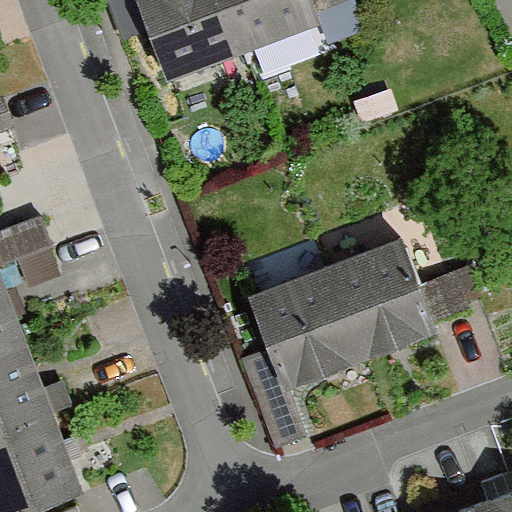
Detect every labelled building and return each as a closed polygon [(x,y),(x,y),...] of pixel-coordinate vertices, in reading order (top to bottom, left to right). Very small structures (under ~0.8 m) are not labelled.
[(248,45),(230,0),(139,0),(168,75),(248,45)] [(230,0),(248,45),(320,17),(316,7),(334,0),(230,0)] [(3,94),(0,95),(0,130),(14,125),(7,106),(3,94)] [(39,215),(0,230),(0,235),(9,258),(50,242),(44,228),(39,215)] [(398,243),(331,267),(368,367),(434,342),(398,243)] [(368,367),(331,267),(251,295),(254,304),(288,395),(368,367)] [(0,340),(22,333),(0,271),(0,340)] [(0,425),(50,407),(22,333),(0,340),(0,425)] [(0,511),(5,511),(78,486),(64,446),(50,407),(0,425),(0,511)] [(511,511),(511,487),(488,496),(493,511),(511,511)] [(493,511),(488,496),(445,511),(493,511)]
